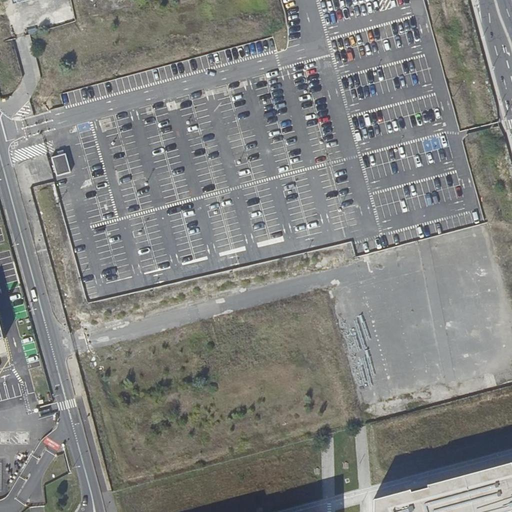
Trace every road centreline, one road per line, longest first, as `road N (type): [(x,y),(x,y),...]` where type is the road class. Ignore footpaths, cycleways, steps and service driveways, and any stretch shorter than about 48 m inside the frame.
road 1 (residential): [(0,160),(94,511)]
road 2 (unknown): [(371,388),(404,378),(374,282),(360,272),(344,275),(366,380)]
